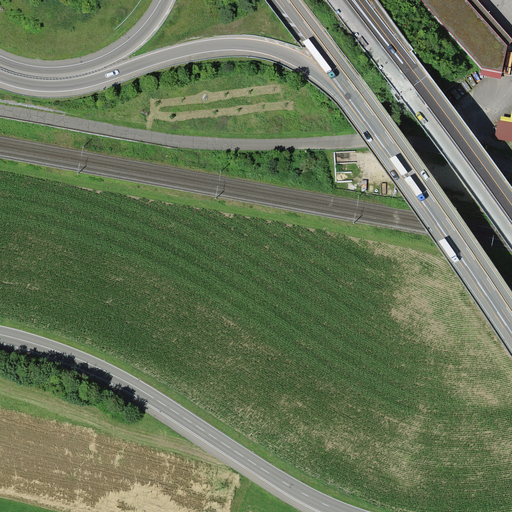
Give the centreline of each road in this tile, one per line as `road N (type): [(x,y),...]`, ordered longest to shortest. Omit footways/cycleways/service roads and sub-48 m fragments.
road 1 (motorway): [(0,77),(65,87),(182,51),(256,46),(310,67),(384,130)]
road 2 (primary): [(343,511),(105,370),(0,334)]
road 3 (motorway): [(384,130),(511,316)]
road 4 (trunk): [(165,0),(128,45),(95,62),(44,70),(0,58)]
road 5 (motorway): [(287,0),(384,130)]
road 6 (motorway): [(511,228),(428,109)]
road 7 (motorway): [(428,109),(341,0)]
road 8 (motorway): [(428,109),(422,78),(362,0)]
